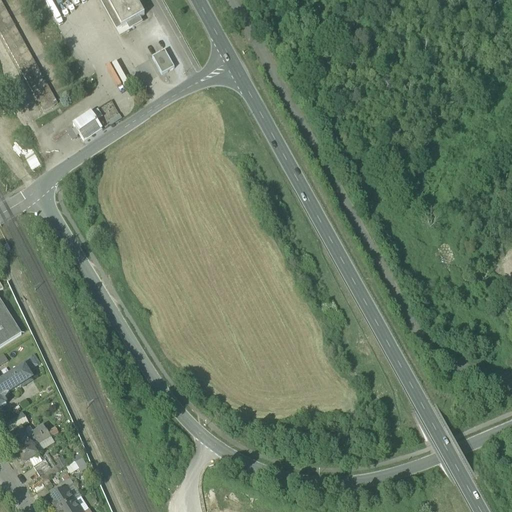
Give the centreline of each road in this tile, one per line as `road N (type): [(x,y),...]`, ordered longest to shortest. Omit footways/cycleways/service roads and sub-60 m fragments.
road 1 (secondary): [(232,64),(478,511)]
road 2 (unclassified): [(37,190),(148,372),(213,445),(295,479),(389,473)]
road 3 (unclassified): [(511,382),(445,360),(415,331),(230,0)]
road 4 (residential): [(232,64),(37,190)]
road 5 (unclassified): [(511,425),(389,473)]
